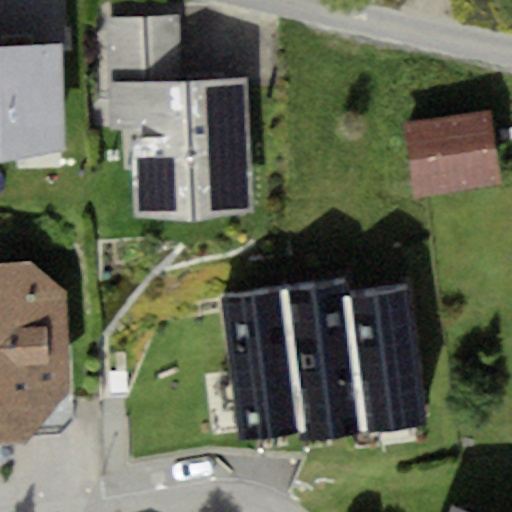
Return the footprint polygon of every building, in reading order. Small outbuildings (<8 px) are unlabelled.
[(58,50),(0,49),(0,154),(2,155),(62,143),(58,50)] [(261,213),(254,83),(119,90),(121,136),(142,135),(146,219),(261,213)] [(492,108),(409,122),(421,191),(504,177),(492,108)] [(0,436),(39,435),(74,395),(72,299),(31,265),(0,266),(0,436)] [(345,287),(228,303),(245,431),(306,423),(308,435),(418,420),(402,298),(348,306),(345,287)]
